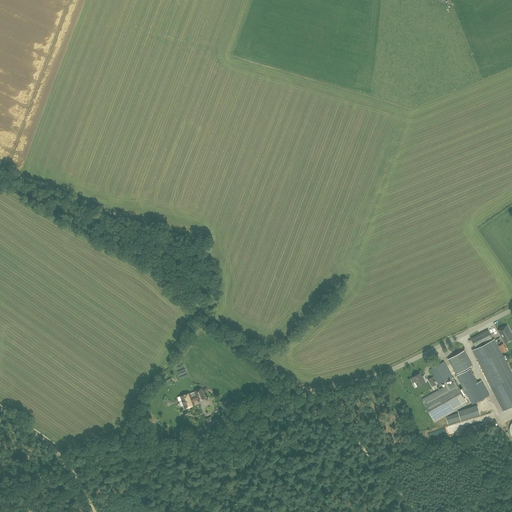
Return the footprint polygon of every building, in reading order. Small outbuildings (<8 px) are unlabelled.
[(498,330),(505,344),(511,339),(511,333),(507,325),(498,330)] [(471,338),(475,346),(489,339),(488,336),(491,334),(488,329),(471,338)] [(499,346),(502,353),(507,350),(503,343),(499,346)] [(448,359),(457,374),(473,366),(464,350),(448,359)] [(484,358),(479,361),(501,405),(511,399),(511,381),(510,378),(511,376),(511,374),(501,352),(485,360),(484,358)] [(430,369),(439,385),(453,378),(444,361),(430,369)] [(473,404),(490,395),(482,381),(478,383),(470,368),(457,376),(473,404)] [(413,377),(412,378),(411,379),(411,380),(412,382),(413,382),(414,382),(415,381),(418,386),(425,383),(420,373),(413,377)] [(467,404),(454,381),(422,399),(435,422),(467,404)] [(180,400),(182,400),(185,408),(194,405),(193,401),(198,399),(198,401),(205,398),(202,388),(195,391),(196,395),(191,396),(190,393),(180,396),(178,397),(178,398),(179,400),(180,400)] [(228,398),(220,402),(224,413),(233,409),(228,398)] [(478,405),(458,411),(461,420),(481,413),(478,405)]
